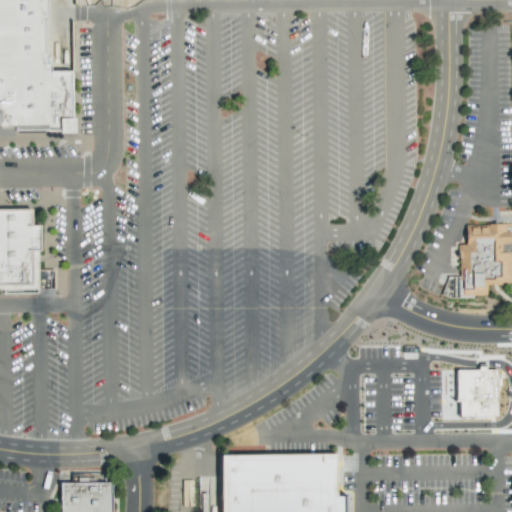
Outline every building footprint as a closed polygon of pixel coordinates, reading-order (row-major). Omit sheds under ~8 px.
[(68,0),(67,133),(0,131),(0,0),(68,0)] [(0,212),(31,212),(31,227),(42,227),(42,255),(37,255),(37,289),(0,289),(0,212)] [(511,283),(511,251),(501,252),(501,243),(509,243),(509,224),(464,225),(465,244),(457,244),(458,276),(452,277),(452,287),(442,287),(442,296),(452,296),(452,297),(486,297),(485,284),(511,283)] [(497,416),(496,369),(456,369),(456,416),(497,416)] [(341,511),(342,496),(335,496),(335,454),(219,455),(219,511),(341,511)] [(58,483),(59,511),(111,511),(111,482),(103,482),(103,474),(71,474),(71,482),(58,483)]
